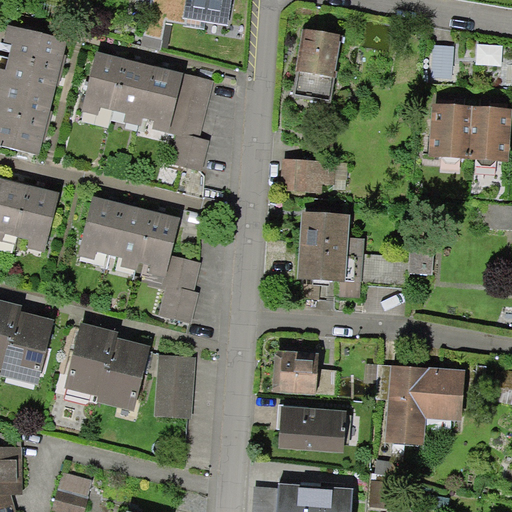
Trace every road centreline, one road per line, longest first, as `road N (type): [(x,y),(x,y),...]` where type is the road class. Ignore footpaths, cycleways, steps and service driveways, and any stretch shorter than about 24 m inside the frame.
road 1 (residential): [(247,308),(270,0)]
road 2 (residential): [(247,308),(511,350)]
road 3 (residential): [(227,511),(247,308)]
road 4 (residential): [(372,0),(511,23)]
